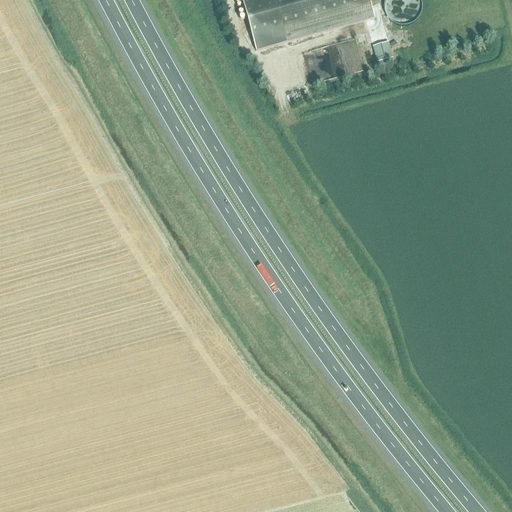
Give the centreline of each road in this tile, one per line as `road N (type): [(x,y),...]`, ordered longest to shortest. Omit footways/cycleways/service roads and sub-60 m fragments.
road 1 (trunk): [(102,0),(272,286),(447,511)]
road 2 (trunk): [(481,511),(388,397),(250,199),(137,0)]
